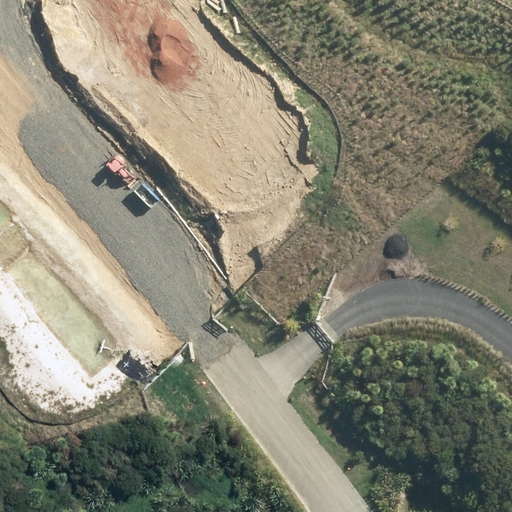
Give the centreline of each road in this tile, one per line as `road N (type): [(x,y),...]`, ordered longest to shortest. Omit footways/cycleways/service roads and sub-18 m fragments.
road 1 (unclassified): [(0,178),(154,295),(198,341)]
road 2 (residential): [(198,341),(316,511)]
